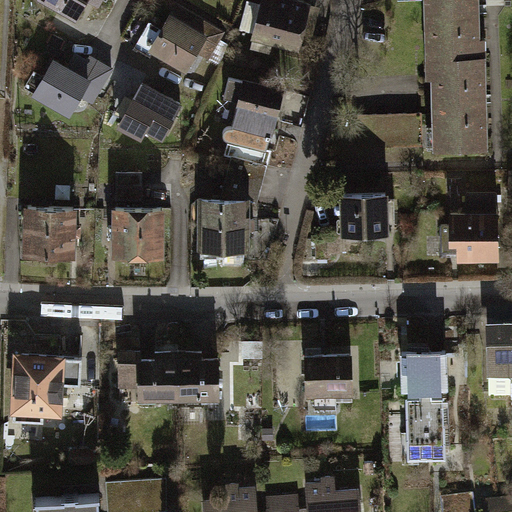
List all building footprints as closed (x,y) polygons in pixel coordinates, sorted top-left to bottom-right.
[(48,0),(85,16),(92,0),(48,0)] [(320,0),(267,0),(259,37),(308,49),(320,0)] [(491,0),(432,0),(434,72),(444,72),(446,156),(509,154),(506,53),(493,54),(491,0)] [(216,33),(176,10),(153,49),(193,73),(216,33)] [(56,50),(37,92),(83,113),(92,92),(105,98),(121,62),(90,48),(83,62),(56,50)] [(296,93),(254,76),(237,119),(280,135),(296,93)] [(190,103),(148,83),(141,97),(127,90),(112,121),(158,143),(169,121),(178,126),(190,103)] [(370,111),(369,146),(426,148),(427,113),(370,111)] [(403,191),(352,192),(353,236),(404,235),(403,191)] [(212,195),(213,251),(262,250),(261,194),(212,195)] [(178,204),(121,203),(120,262),(177,263),(178,204)] [(92,206),(35,205),(33,264),(91,265),(92,206)] [(511,213),(455,213),(454,249),(465,250),(465,266),(511,266),(511,213)] [(354,349),(305,350),(306,396),(355,395),(354,349)] [(459,350),(412,351),(415,459),(463,457),(459,350)] [(511,350),(497,352),(499,406),(511,405),(511,350)] [(26,352),(27,417),(76,417),(76,351),(26,352)] [(233,356),(150,355),(150,399),(232,400),(233,356)] [(93,449),(74,450),(75,463),(93,463),(93,449)] [(165,476),(114,479),(116,510),(167,506),(165,476)] [(369,511),(368,487),(314,489),(314,511),(369,511)] [(511,511),(511,492),(493,495),(495,511),(511,511)] [(268,511),(268,494),(214,496),(214,511),(268,511)] [(481,511),(479,494),(444,500),(445,511),(481,511)] [(309,511),(310,497),(274,497),(274,511),(309,511)] [(113,511),(113,499),(46,501),(46,511),(113,511)]
